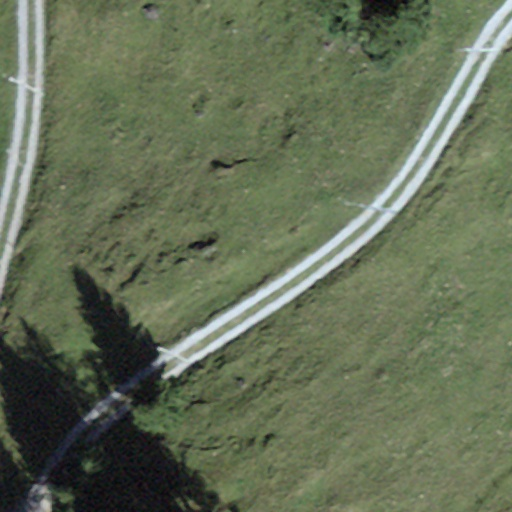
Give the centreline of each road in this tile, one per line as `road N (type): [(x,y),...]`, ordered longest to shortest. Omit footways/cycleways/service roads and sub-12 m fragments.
road 1 (track): [(511,9),(420,163),(380,212),(134,387),(74,452),(41,511)]
road 2 (track): [(0,253),(31,98),(30,0)]
